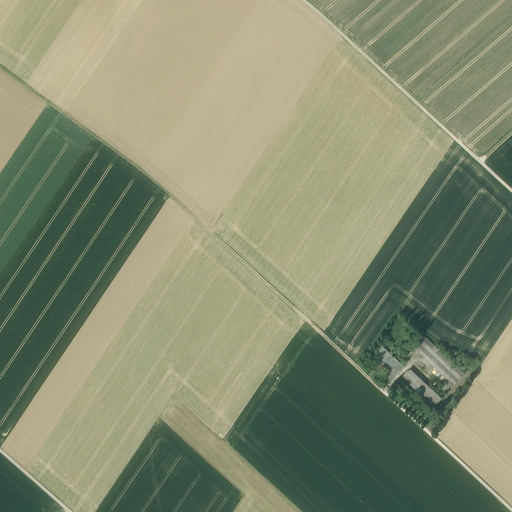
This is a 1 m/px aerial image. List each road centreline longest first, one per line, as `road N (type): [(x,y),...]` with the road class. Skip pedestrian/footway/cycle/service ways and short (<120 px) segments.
road 1 (track): [(0,67),(155,180),(385,393)]
road 2 (track): [(511,191),(302,0)]
road 3 (track): [(511,510),(385,393)]
